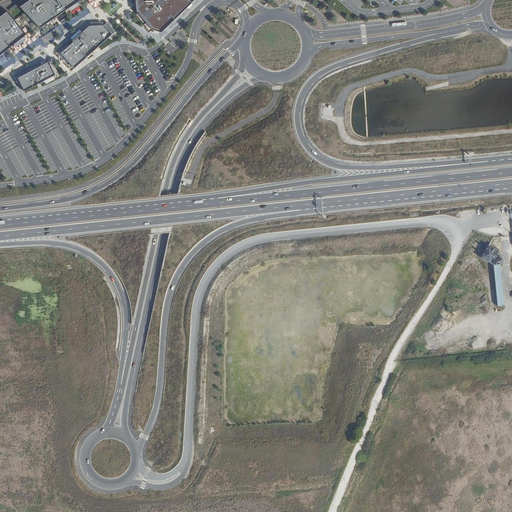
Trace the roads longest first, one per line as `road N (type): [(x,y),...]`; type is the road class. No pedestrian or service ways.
road 1 (unclassified): [(186,459),(196,309),(225,256),(269,236),(429,220),(452,225)]
road 2 (trunk): [(490,162),(337,166),(316,156),(299,133),(299,100),(323,71),(448,31)]
road 3 (unclassified): [(125,436),(128,389),(178,164),(210,114),(262,75)]
road 4 (unclassified): [(245,58),(172,164),(121,385)]
road 5 (trunk): [(136,450),(153,417),(166,305),(183,263),(226,227),(304,206)]
road 6 (trunk): [(243,38),(108,182),(56,202),(0,208)]
road 7 (trunk): [(0,236),(304,206)]
road 8 (trunk): [(511,172),(217,200)]
road 9 (track): [(333,511),(397,348),(457,249)]
road 10 (trunk): [(490,162),(217,200)]
road 11 (trunk): [(0,243),(68,245),(107,268),(125,307),(121,385)]
road 12 (trunk): [(217,200),(0,224)]
road 13 (trunk): [(304,206),(511,183)]
road 14 (unclassified): [(485,8),(436,21),(306,33)]
road 15 (unclassified): [(307,54),(325,44),(448,31)]
